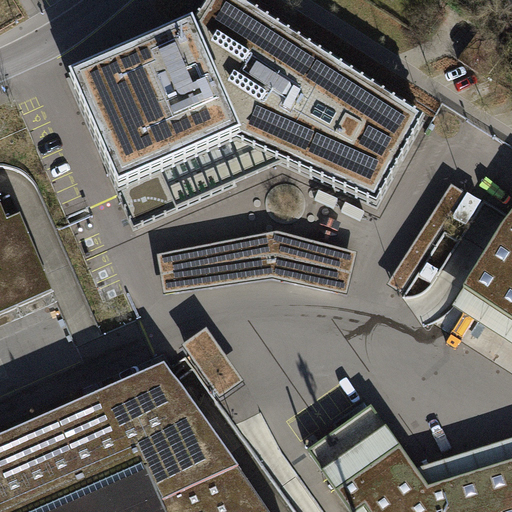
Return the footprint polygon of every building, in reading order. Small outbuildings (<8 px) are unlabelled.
[(234,0),(215,0),(193,35),(165,47),(75,84),(122,194),(135,223),(137,227),(143,224),(236,183),(230,168),(264,153),(282,162),(380,206),(425,123),(426,121),(325,57),(234,0)] [(480,30),(459,62),(487,80),(508,48),(480,30)] [(230,168),(236,183),(282,162),(264,153),(230,168)] [(451,185),(388,285),(402,294),(465,194),(451,185)] [(0,322),(55,299),(22,222),(7,228),(0,211),(0,322)] [(511,227),(469,293),(511,320),(511,227)] [(278,233),(159,257),(166,296),(274,281),(349,297),(359,254),(278,233)] [(511,320),(469,293),(457,312),(511,346),(511,320)] [(208,332),(184,349),(221,402),(246,385),(208,332)] [(269,511),(242,472),(188,395),(171,368),(0,444),(0,511),(269,511)] [(372,415),(312,457),(350,511),(365,511),(367,511),(511,511),(511,469),(430,496),(416,476),(372,415)] [(511,445),(416,476),(430,496),(511,469),(511,445)]
